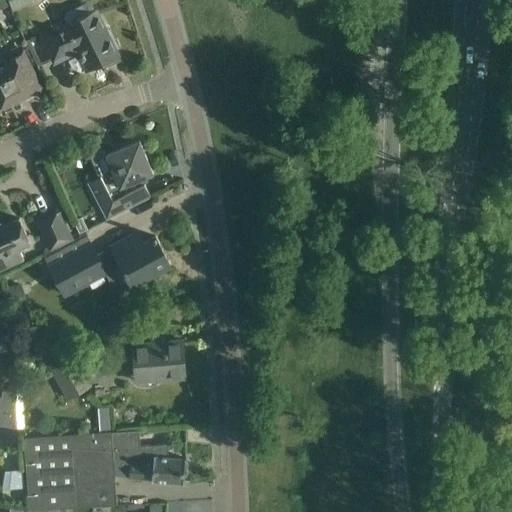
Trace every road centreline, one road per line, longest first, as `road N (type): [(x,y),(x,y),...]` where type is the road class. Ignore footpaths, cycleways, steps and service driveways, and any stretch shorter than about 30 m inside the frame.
road 1 (secondary): [(439,511),(473,0)]
road 2 (secondary): [(397,0),(389,323),(403,511)]
road 3 (unclassified): [(240,511),(227,299),(188,84)]
road 4 (residential): [(0,155),(105,106),(188,84)]
